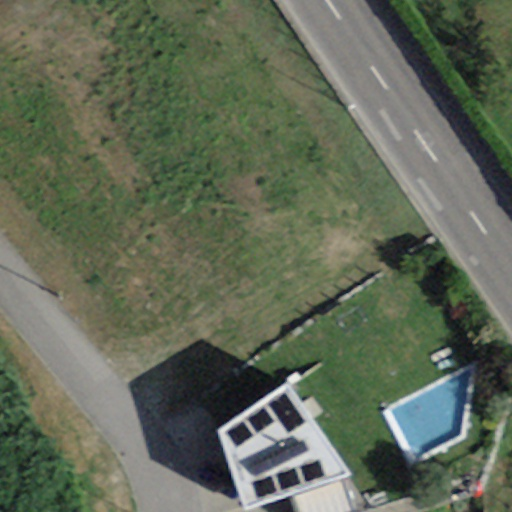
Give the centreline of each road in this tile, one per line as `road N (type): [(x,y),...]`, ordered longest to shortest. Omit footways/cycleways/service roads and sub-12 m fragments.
road 1 (tertiary): [(511,273),(324,0)]
road 2 (residential): [(158,511),(158,495),(71,357),(0,277)]
